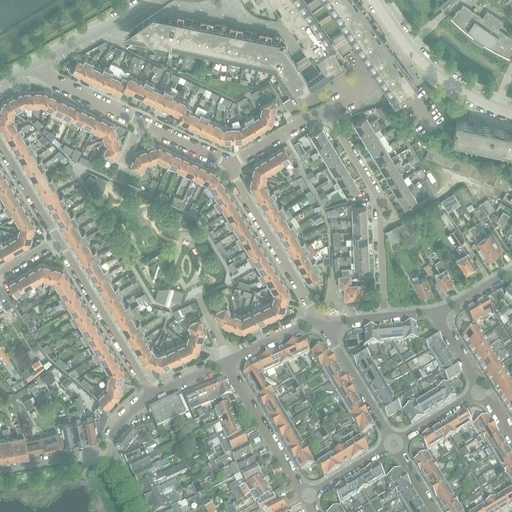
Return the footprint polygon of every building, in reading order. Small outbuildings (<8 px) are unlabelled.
[(272,0),(274,1),(275,0),(276,0),(295,27),(314,55),(328,75),(345,62),(341,56),(356,46),(369,65),(379,79),(381,82),(384,86),(394,101),(401,96),(407,92),(417,85),(404,67),(392,49),(389,51),(354,0),(272,0)] [(451,19),(455,23),(459,27),(464,30),(468,33),(472,37),(471,38),(476,42),(495,16),(487,11),(482,18),(463,5),(458,12),(456,12),(455,14),(451,19)] [(152,15),(129,31),(130,32),(132,34),(143,37),(145,40),(272,67),(294,98),(311,86),(310,84),(308,81),(283,45),(279,44),(279,41),(158,16),(152,15)] [(495,16),(476,42),(482,46),(483,44),(488,47),(493,50),(498,52),(503,55),(507,57),(508,57),(511,52),(511,50),(511,49),(511,47),(511,38),(497,28),(502,21),(495,16)] [(69,71),(81,77),(89,60),(84,58),(83,60),(78,58),(74,67),(72,66),(70,66),(68,70),(69,71)] [(89,60),(81,77),(90,81),(97,67),(93,65),(94,62),(89,60)] [(97,67),(90,81),(92,82),(93,84),(95,85),(97,84),(100,86),(108,69),(103,66),(102,69),(97,67)] [(108,69),(100,86),(104,88),(104,89),(107,91),(109,90),(110,90),(116,76),(112,73),(113,71),(108,69)] [(158,88),(151,103),(152,104),(153,106),(156,107),(158,106),(160,108),(176,75),(173,73),(167,86),(166,85),(164,88),(162,91),(158,88)] [(122,89),(122,90),(131,94),(138,79),(128,74),(127,77),(127,78),(122,89)] [(116,76),(110,90),(120,95),(122,90),(122,89),(127,78),(127,77),(122,75),(121,78),(116,76)] [(176,75),(160,108),(170,112),(177,98),(172,96),(173,93),(169,91),(170,87),(171,87),(174,80),(178,82),(180,77),(176,75)] [(138,79),(131,94),(141,99),(149,81),(144,79),(143,81),(138,79)] [(149,81),(141,99),(145,100),(146,102),(148,103),(150,103),(151,103),(158,88),(153,86),(154,84),(149,81)] [(189,99),(194,89),(196,84),(193,83),(190,88),(185,97),(189,99)] [(44,90),(33,91),(33,106),(41,106),(48,92),(44,90)] [(22,91),(18,93),(26,106),(33,106),(33,91),(22,91)] [(48,92),(41,106),(51,111),(58,97),(48,92)] [(18,93),(9,98),(16,112),(26,106),(18,93)] [(58,97),(51,111),(61,116),(68,101),(58,97)] [(261,105),(260,110),(276,114),(278,103),(275,97),(261,105)] [(2,101),(0,107),(0,111),(15,115),(16,112),(9,98),(2,101)] [(177,98),(170,112),(180,117),(186,105),(187,102),(177,98)] [(68,101),(61,116),(71,121),(78,106),(68,101)] [(180,117),(178,122),(187,126),(193,112),(189,110),(191,107),(188,106),(186,105),(180,117)] [(383,120),(384,119),(390,116),(383,105),(377,108),(383,120)] [(78,106),(71,121),(81,125),(88,111),(78,106)] [(260,110),(259,114),(267,128),(273,124),(276,114),(260,110)] [(15,115),(0,111),(0,127),(13,119),(15,115)] [(88,111),(81,125),(91,130),(98,116),(88,111)] [(193,112),(187,126),(188,127),(189,129),(192,130),(194,130),(196,131),(204,114),(198,111),(196,114),(193,112)] [(204,114),(196,131),(200,133),(201,135),(204,136),(206,135),(206,136),(213,121),(208,119),(210,116),(204,114)] [(253,114),(249,117),(258,133),(267,128),(259,114),(255,117),(253,114)] [(98,116),(91,130),(101,135),(108,120),(98,116)] [(354,123),(360,134),(372,127),(378,123),(379,123),(376,118),(369,122),(365,116),(354,123)] [(246,122),(242,125),(250,139),(258,133),(249,117),(244,119),(246,122)] [(13,119),(0,127),(0,128),(5,136),(18,128),(13,119)] [(108,120),(101,135),(103,141),(118,135),(114,123),(108,120)] [(213,121),(206,136),(219,142),(226,127),(213,121)] [(472,125),(456,122),(452,140),(489,148),(493,129),(477,126),(478,124),(472,123),(472,125)] [(372,127),(360,134),(366,144),(378,137),(375,131),(380,128),(378,123),(372,127)] [(238,126),(232,127),(233,143),(244,142),(250,139),(242,125),(238,126)] [(18,128),(5,136),(10,146),(24,137),(22,133),(24,132),(21,126),(18,128)] [(226,127),(219,142),(222,143),(233,143),(232,127),(226,127)] [(313,140),(309,143),(312,147),(316,145),(328,137),(322,127),(310,134),(313,140)] [(508,133),(493,129),(489,148),(511,152),(511,131),(509,130),(508,133)] [(118,135),(103,141),(105,147),(120,153),(123,147),(118,135)] [(24,137),(10,146),(16,155),(32,145),(29,140),(27,142),(24,137)] [(328,137),(316,145),(322,155),(334,148),(328,137)] [(378,137),(366,144),(373,155),(389,145),(387,141),(382,143),(378,137)] [(305,151),(299,141),(292,145),(299,155),(305,151)] [(157,162),(164,147),(158,144),(148,148),(153,163),(157,162)] [(390,144),(389,145),(373,155),(379,165),(391,158),(387,151),(392,148),(390,144)] [(32,145),(16,155),(18,158),(17,160),(19,163),(21,163),(22,164),(35,156),(32,151),(35,150),(32,145)] [(283,146),(275,151),(283,165),(292,160),(283,146)] [(425,157),(431,159),(436,148),(430,146),(425,157)] [(120,153),(105,147),(102,154),(104,155),(103,156),(113,161),(114,160),(116,161),(120,153)] [(167,166),(174,151),(164,147),(157,162),(167,166)] [(153,163),(148,148),(135,153),(133,157),(149,165),(153,163)] [(334,148),(322,155),(329,165),(340,158),(334,148)] [(436,148),(431,159),(436,162),(441,150),(436,148)] [(441,150),(436,162),(442,164),(446,153),(441,150)] [(175,170),(182,155),(174,151),(167,166),(175,170)] [(275,151),(267,156),(275,169),(283,165),(275,151)] [(305,151),(299,155),(302,161),(303,166),(311,162),(305,151)] [(446,153),(442,164),(447,166),(452,155),(446,153)] [(184,174),(191,159),(182,155),(175,170),(184,174)] [(452,155),(447,166),(452,168),(457,157),(452,155)] [(35,156),(22,164),(22,165),(22,167),(23,170),(25,170),(27,173),(43,163),(40,159),(38,160),(35,156)] [(267,156),(259,161),(267,174),(275,169),(267,156)] [(149,165),(133,157),(128,166),(130,168),(140,173),(140,172),(143,173),(146,166),(149,165)] [(457,157),(452,168),(458,170),(462,159),(457,157)] [(340,158),(329,165),(320,170),(323,175),(326,173),(329,179),(335,175),(347,168),(340,158)] [(391,158),(379,165),(385,175),(397,168),(402,165),(399,160),(394,163),(391,158)] [(192,178),(199,163),(191,159),(184,174),(192,178)] [(462,159),(458,170),(463,173),(468,162),(462,159)] [(254,164),(251,175),(267,178),(267,174),(259,161),(254,164)] [(468,162),(463,173),(469,175),(473,164),(468,162)] [(43,163),(27,173),(33,182),(46,174),(43,169),(46,168),(43,163)] [(201,183),(208,168),(199,163),(192,178),(201,183)] [(473,164),(469,175),(474,177),(478,166),(473,164)] [(478,166),(474,177),(479,179),(484,168),(478,166)] [(218,172),(208,168),(201,183),(204,184),(205,185),(220,176),(218,172)] [(347,168),(335,175),(338,181),(334,184),(336,189),(341,186),(353,178),(347,168)] [(397,168),(385,175),(391,185),(403,178),(397,168)] [(484,168),(479,179),(485,182),(489,171),(484,168)] [(489,171),(485,182),(490,184),(495,173),(489,171)] [(4,173),(0,175),(0,188),(10,182),(4,173)] [(495,173),(490,184),(495,186),(500,175),(495,173)] [(46,174),(33,182),(38,191),(54,181),(51,177),(49,179),(46,174)] [(267,178),(251,175),(248,186),(251,191),(266,183),(267,178)] [(500,175),(495,186),(501,188),(505,177),(500,175)] [(226,186),(220,176),(205,185),(211,195),(226,186)] [(505,177),(501,188),(507,191),(511,180),(505,177)] [(353,178),(341,186),(347,196),(359,189),(353,178)] [(403,178),(391,185),(398,196),(414,186),(411,181),(407,184),(403,178)] [(427,178),(422,181),(430,195),(436,192),(427,178)] [(54,181),(38,191),(40,194),(39,196),(41,199),(43,199),(43,200),(57,192),(54,187),(56,185),(54,181)] [(10,182),(0,188),(0,195),(2,199),(15,191),(15,190),(16,188),(14,186),(12,185),(10,182)] [(266,183),(251,191),(257,200),(271,192),(266,183)] [(415,185),(414,186),(398,196),(404,206),(416,199),(413,193),(418,190),(415,185)] [(226,187),(226,186),(211,195),(214,199),(211,201),(214,205),(231,195),(226,187)] [(273,190),(271,192),(257,200),(259,204),(259,206),(260,209),(262,209),(262,210),(277,201),(274,196),(276,195),(273,190)] [(15,191),(2,199),(5,204),(3,205),(5,210),(21,200),(20,198),(20,195),(18,193),(16,192),(15,191)] [(57,192),(43,200),(44,201),(44,203),(45,206),(47,207),(49,209),(65,200),(62,195),(60,196),(57,192)] [(453,205),(458,202),(453,194),(448,197),(453,205)] [(231,195),(214,205),(217,210),(219,209),(222,213),(237,204),(231,195)] [(21,200),(5,210),(8,214),(11,213),(13,217),(27,209),(21,200)] [(65,200),(49,209),(54,218),(68,210),(65,206),(68,204),(65,200)] [(488,200),(483,203),(490,213),(495,210),(488,200)] [(277,201),(262,210),(263,211),(263,213),(264,216),(267,216),(268,219),(285,209),(282,204),(279,206),(277,201)] [(483,203),(478,207),(484,216),(490,213),(483,203)] [(237,204),(222,213),(225,217),(222,219),(225,223),(242,213),(237,204)] [(352,207),(352,220),(366,219),(366,207),(352,207)] [(27,209),(13,217),(19,226),(32,218),(27,209)] [(285,209),(268,219),(274,228),(288,219),(285,215),(288,213),(285,209)] [(68,210),(54,218),(60,227),(76,218),(73,213),(71,215),(68,210)] [(503,211),(500,216),(506,220),(509,215),(503,211)] [(242,213),(225,223),(228,228),(230,227),(233,231),(248,222),(248,220),(247,218),(245,217),(242,213)] [(313,219),(315,224),(323,220),(321,215),(313,219)] [(506,220),(500,216),(497,221),(503,225),(506,220)] [(19,226),(18,231),(33,235),(36,224),(32,218),(19,226)] [(76,218),(60,227),(62,231),(61,233),(63,235),(65,236),(65,237),(79,228),(76,224),(78,222),(76,218)] [(288,219),(274,228),(279,237),(296,227),(293,222),(290,224),(288,219)] [(366,219),(352,220),(348,220),(348,225),(352,225),(353,232),(367,231),(366,219)] [(248,222),(233,231),(236,236),(233,237),(236,242),(253,231),(252,229),(253,227),(251,225),(249,224),(248,222)] [(479,222),(474,225),(494,257),(499,254),(498,253),(501,251),(490,233),(485,236),(484,234),(485,233),(479,222)] [(392,243),(403,236),(397,225),(386,232),(392,243)] [(494,257),(474,225),(469,228),(476,239),(477,237),(479,240),(475,243),(486,260),(488,259),(489,260),(494,257)] [(296,227),(279,237),(285,246),(299,237),(296,233),(299,231),(296,227)] [(79,228),(65,237),(66,238),(66,240),(67,242),(69,243),(71,246),(87,236),(84,231),(82,233),(79,228)] [(458,244),(464,240),(456,228),(450,232),(458,244)] [(18,231),(17,235),(25,249),(30,246),(33,235),(18,231)] [(253,231),(236,242),(239,246),(241,245),(244,249),(259,240),(259,238),(258,236),(256,235),(253,231)] [(367,231),(353,232),(353,239),(346,239),(346,244),(353,244),(367,243),(367,231)] [(17,235),(7,240),(15,254),(25,249),(17,235)] [(87,236),(71,246),(76,255),(90,246),(87,242),(90,241),(87,236)] [(299,237),(285,246),(290,255),(307,245),(304,240),(302,242),(299,237)] [(2,240),(0,241),(0,249),(6,260),(15,254),(7,240),(3,242),(2,240)] [(259,240),(244,249),(247,254),(244,255),(247,260),(264,249),(263,248),(264,245),(262,243),(260,242),(259,240)] [(367,243),(353,244),(354,256),(368,255),(367,243)] [(307,245),(290,255),(292,258),(291,260),(293,263),(295,263),(296,265),(310,256),(308,252),(310,250),(307,245)] [(456,248),(459,251),(461,256),(456,259),(465,273),(466,273),(468,273),(471,271),(471,269),(475,267),(471,260),(472,259),(468,252),(466,253),(464,248),(460,245),(456,248)] [(90,246),(76,255),(82,263),(98,254),(95,249),(92,251),(90,246)] [(264,249),(247,260),(250,264),(253,263),(255,267),(270,259),(264,249)] [(98,254),(82,263),(84,267),(83,269),(85,272),(87,272),(87,273),(101,264),(98,260),(100,258),(98,254)] [(350,269),(363,268),(368,268),(368,255),(354,256),(346,256),(346,262),(354,261),(354,268),(350,269)] [(310,256),(296,265),(296,267),(297,270),(299,270),(301,274),(318,263),(315,259),(313,260),(310,256)] [(270,259),(255,267),(258,272),(255,273),(258,278),(275,268),(270,259)] [(443,289),(453,283),(449,275),(451,274),(441,259),(435,263),(440,272),(435,275),(443,289)] [(41,263),(36,266),(44,280),(48,281),(52,266),(41,263)] [(318,263),(301,274),(308,285),(310,286),(313,283),(314,282),(312,280),(321,274),(318,270),(321,268),(318,263)] [(428,274),(433,272),(428,263),(423,266),(428,274)] [(101,264),(87,273),(88,274),(88,276),(89,279),(91,279),(93,282),(109,272),(106,267),(104,269),(101,264)] [(36,266),(26,272),(34,285),(44,280),(36,266)] [(52,266),(48,281),(52,282),(66,274),(63,268),(52,266)] [(275,268),(258,278),(261,283),(264,281),(267,286),(281,277),(275,268)] [(341,269),(342,276),(339,276),(340,288),(344,288),(345,297),(345,298),(349,301),(350,301),(358,300),(358,301),(359,300),(358,297),(367,296),(365,273),(364,273),(363,268),(350,269),(341,269)] [(26,272),(17,277),(26,294),(31,291),(30,288),(34,285),(26,272)] [(109,272),(93,282),(98,291),(112,282),(109,278),(112,276),(109,272)] [(66,274),(52,282),(58,291),(72,283),(66,274)] [(420,296),(425,294),(428,295),(430,292),(432,292),(425,276),(418,279),(417,275),(412,277),(414,281),(412,282),(414,287),(416,286),(420,296)] [(26,294),(17,277),(7,283),(15,297),(20,294),(22,296),(26,294)] [(281,277),(267,286),(272,296),(287,287),(281,277)] [(129,291),(140,285),(138,281),(133,285),(132,283),(126,287),(129,291)] [(112,282),(98,291),(104,300),(120,290),(117,286),(115,287),(112,282)] [(72,283),(58,291),(60,296),(58,297),(61,302),(77,292),(72,283)] [(0,313),(12,306),(0,287),(0,286),(0,313)] [(272,296),(271,299),(287,304),(291,293),(287,287),(272,296)] [(169,288),(158,289),(155,299),(165,302),(166,298),(180,302),(183,292),(169,288)] [(120,290),(104,300),(106,303),(105,305),(107,308),(109,308),(109,309),(123,301),(120,296),(122,295),(120,290)] [(77,292),(61,302),(64,307),(66,305),(69,310),(83,302),(82,301),(83,299),(81,296),(79,295),(77,292)] [(271,299),(270,302),(277,317),(284,314),(287,304),(271,299)] [(484,299),(474,305),(483,321),(493,315),(484,299)] [(123,301),(109,309),(110,310),(110,312),(111,315),(113,315),(115,318),(131,308),(128,303),(125,305),(123,301)] [(83,302),(69,310),(71,314),(69,315),(72,321),(88,311),(86,307),(87,305),(86,303),(83,303),(83,302)] [(270,302),(261,307),(268,322),(277,317),(270,302)] [(212,311),(216,318),(230,312),(226,304),(224,305),(224,304),(214,309),(214,310),(212,311)] [(483,321),(474,305),(464,311),(474,327),(483,321)] [(261,307),(251,312),(258,326),(268,322),(261,307)] [(503,316),(508,311),(503,307),(498,313),(503,316)] [(131,308),(115,318),(120,327),(134,319),(131,314),(134,313),(131,308)] [(25,321),(36,314),(33,310),(27,314),(28,315),(23,318),(25,321)] [(88,311),(72,321),(75,325),(77,323),(80,328),(94,320),(88,311)] [(230,312),(216,318),(219,325),(230,329),(236,314),(230,312)] [(251,312),(241,316),(248,331),(258,326),(251,312)] [(37,317),(36,314),(25,321),(27,325),(32,321),(32,320),(37,317)] [(236,314),(230,329),(242,334),(248,331),(241,316),(236,314)] [(186,323),(189,331),(204,325),(200,316),(198,318),(197,317),(188,321),(188,322),(186,323)] [(134,319),(120,327),(126,336),(142,326),(139,322),(136,323),(134,319)] [(94,320),(80,328),(82,332),(80,334),(83,339),(99,329),(94,320)] [(415,324),(403,326),(405,341),(417,339),(420,344),(420,340),(417,339),(415,324)] [(189,331),(187,338),(201,343),(205,333),(206,330),(204,325),(189,331)] [(142,326),(126,336),(131,345),(145,337),(142,332),(144,331),(142,326)] [(390,327),(388,327),(389,334),(392,334),(393,342),(405,341),(403,326),(391,327),(390,327)] [(500,326),(494,330),(499,337),(505,333),(500,326)] [(376,328),(377,344),(390,342),(391,342),(393,342),(392,334),(389,334),(388,327),(376,329),(376,328)] [(461,337),(467,346),(483,337),(477,327),(461,337)] [(365,344),(364,347),(367,349),(367,345),(377,344),(376,328),(364,330),(365,344)] [(99,329),(83,339),(85,343),(88,342),(91,347),(105,338),(104,337),(105,335),(103,332),(101,332),(99,329)] [(420,340),(420,344),(424,342),(429,351),(442,343),(435,332),(422,340),(420,340)] [(505,333),(499,337),(503,345),(510,341),(505,333)] [(145,337),(131,345),(137,354),(150,346),(145,337)] [(483,337),(467,346),(473,356),(489,346),(483,337)] [(105,338),(91,347),(93,350),(91,352),(94,358),(111,348),(108,344),(109,342),(107,339),(105,339),(105,338)] [(187,338),(186,342),(192,356),(198,354),(201,343),(187,338)] [(299,340),(292,344),(298,357),(309,353),(303,339),(299,340)] [(186,342),(176,346),(182,361),(192,356),(186,342)] [(442,343),(429,351),(435,361),(448,353),(442,343)] [(280,350),(278,350),(281,356),(284,355),(287,362),(298,357),(292,344),(284,347),(285,348),(281,349),(280,350)] [(322,345),(311,352),(317,363),(330,355),(326,348),(324,349),(322,345)] [(12,362),(2,346),(0,346),(0,353),(7,365),(12,362)] [(150,346),(137,354),(141,361),(143,364),(153,367),(156,353),(154,353),(150,346)] [(176,346),(166,351),(172,366),(182,361),(176,346)] [(489,346),(473,356),(479,365),(494,356),(489,346)] [(356,367),(369,359),(364,351),(367,349),(364,347),(362,349),(350,357),(356,367)] [(111,348),(94,358),(96,361),(99,360),(102,365),(116,357),(111,348)] [(274,352),(267,355),(273,369),(285,364),(286,363),(287,362),(284,355),(281,356),(278,350),(274,352)] [(156,353),(153,367),(162,370),(165,369),(172,366),(166,351),(159,354),(156,353)] [(448,353),(435,361),(441,371),(454,363),(448,353)] [(273,369),(267,355),(260,359),(249,364),(249,366),(246,365),(243,374),(246,375),(255,378),(261,375),(261,376),(263,375),(261,374),(273,369)] [(330,355),(317,363),(324,373),(336,365),(330,355)] [(494,356),(479,365),(485,374),(500,365),(494,356)] [(116,357),(102,365),(107,375),(122,366),(116,357)] [(39,359),(32,364),(35,369),(32,372),(34,375),(44,366),(42,364),(39,359)] [(369,359),(356,367),(363,377),(375,369),(369,359)] [(454,363),(441,371),(446,379),(443,381),(448,383),(448,381),(460,373),(454,363)] [(336,365),(324,373),(330,383),(342,375),(336,365)] [(500,365),(485,374),(493,387),(508,378),(500,365)] [(32,372),(26,376),(29,380),(34,376),(45,367),(44,366),(34,375),(32,372)] [(107,375),(106,381),(123,384),(125,371),(122,366),(107,375)] [(74,377),(79,374),(75,368),(70,371),(74,377)] [(50,369),(42,377),(49,384),(56,378),(53,375),(54,374),(50,369)] [(375,369),(363,377),(369,387),(382,379),(375,369)] [(25,383),(17,371),(13,374),(17,379),(13,382),(9,376),(6,378),(15,391),(25,383)] [(267,377),(263,375),(261,376),(261,375),(255,378),(246,375),(245,378),(257,398),(257,399),(270,391),(264,381),(265,380),(267,377)] [(342,375),(330,383),(336,393),(349,385),(342,375)] [(224,378),(214,382),(221,397),(224,405),(228,403),(226,398),(225,399),(224,396),(231,393),(224,378)] [(511,383),(508,378),(493,387),(499,397),(511,389),(511,383)] [(382,379),(369,387),(375,397),(388,390),(382,379)] [(106,381),(105,388),(117,400),(121,396),(123,384),(106,381)] [(445,385),(437,390),(445,403),(455,397),(447,384),(448,383),(443,381),(445,385)] [(214,382),(203,386),(210,402),(221,397),(214,382)] [(349,385),(336,393),(342,403),(355,396),(349,385)] [(203,386),(193,391),(200,406),(210,402),(203,386)] [(117,400),(105,388),(97,397),(108,408),(117,400)] [(312,393),(307,396),(309,400),(323,392),(321,388),(312,393)] [(511,389),(499,397),(505,407),(511,402),(511,389)] [(37,397),(41,403),(52,396),(49,390),(37,397)] [(388,390),(375,397),(381,407),(394,400),(388,390)] [(425,397),(424,398),(427,405),(430,403),(434,409),(435,409),(434,409),(444,403),(445,403),(437,390),(426,396),(425,397)] [(200,406),(193,391),(183,395),(190,410),(200,406)] [(263,409),(276,401),(270,391),(257,399),(263,409)] [(355,396),(342,403),(348,413),(361,406),(355,396)] [(170,400),(163,403),(171,422),(184,416),(188,423),(192,421),(189,414),(185,415),(177,397),(170,400)] [(424,398),(413,405),(421,417),(431,411),(432,410),(434,409),(430,403),(427,405),(424,398)] [(394,400),(381,407),(381,408),(387,418),(400,411),(401,411),(402,406),(399,408),(394,400)] [(270,419),(282,412),(276,401),(263,409),(264,409),(270,419)] [(171,422),(163,403),(148,410),(157,428),(171,422)] [(204,415),(199,418),(201,422),(210,418),(210,417),(215,414),(218,421),(232,414),(228,403),(224,405),(208,413),(204,415)] [(79,410),(80,419),(83,419),(88,441),(99,439),(98,436),(100,436),(102,430),(103,428),(106,420),(105,419),(108,413),(100,405),(94,411),(95,417),(86,419),(84,409),(79,410)] [(402,406),(401,411),(403,411),(411,424),(421,417),(413,405),(405,410),(402,406)] [(361,406),(348,413),(355,423),(367,416),(361,406)] [(318,413),(320,417),(325,414),(329,412),(326,408),(318,413)] [(201,409),(196,411),(199,418),(204,415),(202,410),(201,409)] [(67,412),(68,413),(69,421),(72,421),(76,443),(88,441),(83,419),(80,419),(79,410),(67,412)] [(460,413),(453,417),(461,430),(471,424),(463,411),(460,413)] [(276,429),(288,422),(282,412),(270,419),(276,429)] [(212,424),(213,427),(216,435),(222,432),(236,424),(232,414),(218,421),(212,424)] [(367,416),(355,423),(360,432),(356,435),(360,436),(361,434),(372,428),(370,424),(371,423),(367,416)] [(487,416),(475,424),(481,434),(494,427),(490,420),(487,416)] [(441,424),(440,425),(444,431),(446,429),(450,436),(461,430),(453,417),(443,423),(441,424)] [(57,429),(57,432),(64,446),(76,443),(72,421),(69,421),(69,422),(53,425),(56,430),(57,429)] [(18,433),(22,432),(19,422),(14,424),(18,433)] [(295,432),(288,422),(276,429),(282,440),(295,432)] [(222,432),(216,435),(208,438),(210,442),(217,439),(220,444),(226,442),(241,434),(240,434),(236,424),(222,432)] [(430,431),(429,431),(437,444),(448,438),(449,437),(450,436),(446,429),(444,431),(440,425),(430,431)] [(494,427),(481,434),(487,444),(500,437),(497,433),(498,433),(494,427)] [(5,439),(0,440),(0,449),(2,460),(15,458),(11,438),(9,428),(3,429),(5,439)] [(115,447),(124,454),(153,441),(143,433),(139,438),(128,430),(115,447)] [(427,450),(426,452),(431,454),(428,449),(437,444),(429,431),(423,435),(419,438),(427,450)] [(38,439),(26,441),(28,452),(42,449),(43,452),(66,448),(64,446),(57,432),(38,438),(38,439)] [(301,442),(295,432),(282,440),(288,450),(301,442)] [(226,442),(231,452),(247,444),(241,434),(226,442)] [(358,438),(350,443),(357,456),(364,452),(368,450),(360,437),(360,436),(356,435),(358,438)] [(24,436),(11,438),(15,458),(29,455),(28,452),(26,441),(24,436)] [(500,437),(487,444),(488,445),(493,455),(506,447),(500,437)] [(153,441),(124,454),(120,456),(127,465),(146,456),(143,450),(155,444),(157,443),(155,440),(153,441)] [(183,440),(176,444),(179,451),(187,447),(183,440)] [(294,460),(307,453),(301,442),(288,450),(294,460)] [(339,450),(336,451),(340,458),(343,456),(347,462),(348,462),(347,462),(350,460),(357,456),(350,443),(339,450)] [(247,444),(231,452),(236,463),(252,455),(247,444)] [(511,456),(506,447),(493,455),(499,465),(511,457),(511,456)] [(213,449),(206,453),(208,458),(216,454),(213,449)] [(146,456),(127,465),(129,469),(132,476),(151,466),(147,458),(149,457),(150,459),(162,454),(160,450),(146,456)] [(336,451),(326,457),(334,470),(341,466),(344,464),(347,462),(343,456),(340,458),(336,451)] [(420,471),(433,464),(428,456),(431,454),(426,452),(426,453),(413,461),(415,464),(420,471)] [(313,463),(315,459),(312,461),(307,453),(294,460),(298,467),(300,466),(302,469),(313,463)] [(252,455),(236,463),(241,473),(255,465),(251,455),(252,455)] [(315,459),(313,463),(316,464),(324,477),(327,474),(327,475),(334,470),(326,457),(317,463),(315,459)] [(511,457),(499,465),(505,475),(511,470),(511,457)] [(196,467),(193,460),(184,464),(186,468),(187,471),(196,467)] [(219,471),(214,461),(209,463),(215,474),(219,471)] [(151,466),(132,476),(137,485),(159,475),(156,469),(161,467),(159,463),(151,466)] [(159,475),(137,485),(142,496),(163,485),(162,484),(158,486),(156,481),(186,468),(183,463),(174,468),(169,470),(159,475)] [(373,466),(366,470),(373,483),(384,476),(376,464),(373,466)] [(433,464),(420,471),(426,482),(439,474),(433,464)] [(230,479),(233,484),(228,486),(231,492),(238,488),(244,485),(261,476),(255,465),(241,473),(240,473),(230,479)] [(399,469),(387,477),(388,479),(393,488),(406,480),(402,473),(402,474),(399,469)] [(354,477),(353,478),(357,484),(359,482),(363,489),(373,483),(366,470),(356,476),(354,477)] [(439,474),(426,482),(428,485),(432,492),(445,484),(439,474)] [(244,485),(238,488),(241,494),(235,497),(238,501),(246,497),(266,485),(261,477),(261,476),(244,485)] [(343,484),(342,484),(350,497),(361,491),(362,490),(363,489),(359,482),(357,484),(353,478),(343,484)] [(142,496),(146,506),(147,506),(164,498),(173,493),(171,487),(177,484),(175,480),(163,485),(142,496)] [(406,480),(393,488),(399,498),(412,490),(410,486),(406,480)] [(340,503),(339,505),(344,506),(341,502),(350,497),(342,484),(335,488),(336,488),(332,491),(340,503)] [(445,484),(432,492),(436,498),(438,502),(451,494),(445,484)] [(266,485),(246,497),(247,499),(251,497),(255,503),(271,494),(266,485)] [(509,490),(501,495),(509,508),(511,505),(511,489),(511,487),(507,486),(509,490)] [(412,490),(399,498),(406,508),(418,500),(412,490)] [(164,498),(147,506),(149,511),(161,511),(169,509),(166,503),(177,498),(175,493),(173,493),(164,498)] [(271,494),(255,503),(259,510),(261,509),(263,508),(265,507),(276,502),(271,494)] [(451,494),(438,502),(445,511),(457,504),(451,494)] [(488,499),(488,502),(492,509),(494,507),(497,511),(500,511),(508,507),(509,508),(501,495),(490,501),(488,499)] [(265,507),(263,508),(265,511),(281,511),(286,510),(280,500),(276,502),(265,507)] [(418,500),(406,508),(408,511),(421,511),(424,510),(418,500)] [(169,509),(161,511),(180,511),(179,509),(187,506),(185,501),(169,509)] [(237,502),(232,505),(236,511),(241,511),(242,511),(237,502)] [(488,503),(478,509),(479,511),(497,511),(494,507),(492,509),(488,502),(488,503)]
